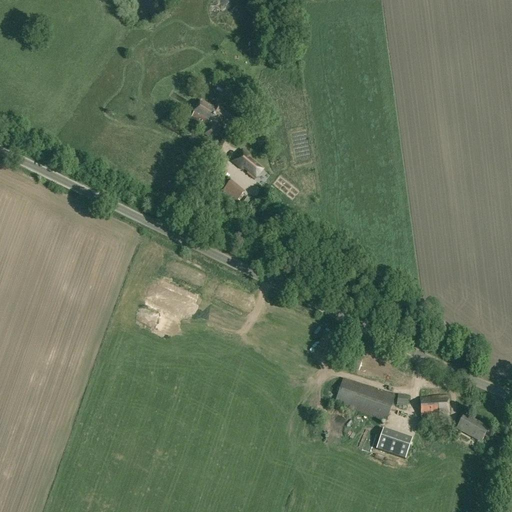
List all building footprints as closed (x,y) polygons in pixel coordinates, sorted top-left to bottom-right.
[(201,101),(192,117),(198,121),(199,122),(200,120),(202,122),(210,127),(208,129),(216,133),(220,126),(218,125),(221,121),(223,122),(223,121),(233,126),(236,120),(222,112),(223,110),(216,106),(214,109),(201,101)] [(246,174),(254,180),(263,169),(254,162),(253,162),(250,160),(251,159),(241,151),(238,155),(239,155),(236,159),(235,159),(232,162),(243,171),(244,171),(246,173),(246,174)] [(231,181),(223,191),(222,191),(236,202),(244,192),(231,181)] [(296,365),(305,368),(311,352),(302,349),(296,365)] [(386,421),(394,397),(343,380),(335,403),(386,421)] [(407,407),(408,397),(398,396),(397,405),(407,407)] [(438,420),(450,420),(448,397),(420,398),(421,419),(438,418),(438,420)] [(481,443),(489,429),(464,415),(457,429),(481,443)] [(381,434),(378,451),(407,457),(410,439),(381,434)]
